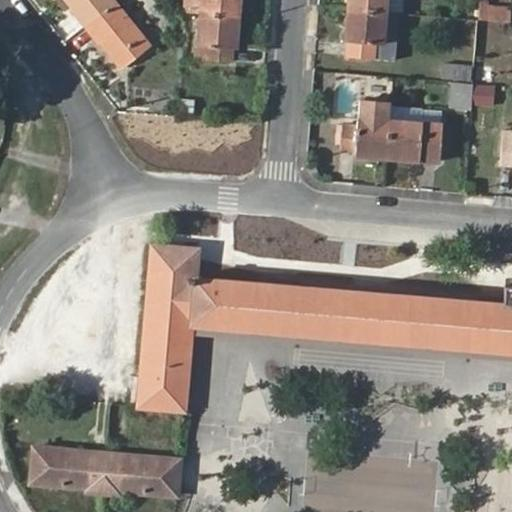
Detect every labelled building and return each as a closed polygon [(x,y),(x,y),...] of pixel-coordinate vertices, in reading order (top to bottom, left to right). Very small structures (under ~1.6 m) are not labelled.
[(73,12),(84,25),(114,1),(113,0),(66,0),(75,11),(73,12)] [(202,0),(201,12),(238,15),(239,0),(202,0)] [(349,0),(349,8),(386,12),(399,13),(403,13),(404,0),(349,0)] [(114,1),(84,25),(95,39),(97,38),(121,68),(150,45),(114,1)] [(478,7),(477,19),(508,21),(509,10),(478,7)] [(386,12),(349,8),(347,42),(349,42),(349,57),(373,59),(374,44),(383,45),(386,12)] [(69,15),(79,29),(84,25),(73,12),(69,15)] [(236,48),(238,15),(201,12),(199,45),(198,60),(231,63),(233,47),(236,48)] [(399,13),(386,12),(383,45),(374,44),(373,59),(395,61),(399,13)] [(440,77),(470,80),(471,64),(442,62),(440,77)] [(474,82),(472,104),(493,106),(495,84),(474,82)] [(470,109),(473,84),(453,83),(451,107),(470,109)] [(390,121),(391,107),(359,103),(358,118),(390,121)] [(421,109),(391,107),(390,121),(419,123),(421,109)] [(387,157),(390,121),(358,118),(357,118),(357,124),(342,123),(340,151),(354,152),(354,155),(387,157)] [(419,123),(390,121),(387,157),(438,162),(442,125),(419,123)] [(511,137),(501,136),(499,164),(511,164),(511,137)] [(511,303),(196,278),(199,249),(152,245),(139,406),(185,410),(192,326),(511,351),(511,303)] [(34,446),(31,482),(80,487),(80,490),(128,494),(128,490),(178,494),(181,459),(34,446)]
